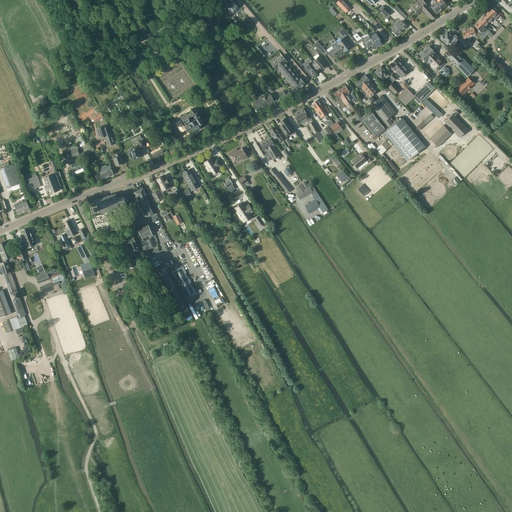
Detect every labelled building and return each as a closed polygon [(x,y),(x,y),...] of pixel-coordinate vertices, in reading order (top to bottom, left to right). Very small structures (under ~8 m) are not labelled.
[(234,2),(233,0),(232,0),(222,0),(223,0),(225,3),(224,3),(224,4),(230,11),(231,10),(233,12),(235,11),(239,7),(237,6),(234,2)] [(336,3),(339,6),(345,13),(349,8),(343,2),(342,1),(341,0),(338,0),(336,3)] [(437,16),(436,15),(431,9),(424,1),(422,0),(420,0),(412,7),(418,14),(423,10),(432,20),(437,16)] [(441,0),(437,4),(442,10),(447,6),(442,0),(441,0)] [(438,13),(442,10),(437,4),(433,8),(432,7),(431,9),(436,15),(437,13),(438,13)] [(380,9),(382,10),(381,11),(387,17),(391,12),(385,7),(384,7),(383,6),(380,9)] [(405,19),(407,17),(396,6),(394,8),(405,19)] [(334,17),(337,14),(332,8),(328,11),(334,17)] [(493,18),(497,13),(491,8),(487,12),(493,18)] [(488,22),(493,18),(487,12),(483,17),(488,22)] [(483,17),(479,22),(484,27),(488,22),(483,17)] [(397,36),(401,32),(407,27),(402,21),(400,23),(399,22),(396,26),(392,30),(397,36)] [(490,32),(484,27),(479,22),(474,26),(477,28),(476,30),(479,34),(481,38),(484,36),(481,33),(481,32),(480,31),(483,29),(484,30),(483,30),(484,30),(488,34),(490,32)] [(467,29),(470,36),(476,34),(475,31),(473,27),(467,29)] [(344,28),(339,31),(344,38),(349,34),(348,33),(344,28)] [(470,38),(470,36),(467,29),(462,31),(464,38),(467,37),(468,39),(470,38)] [(373,30),(368,34),(370,37),(376,46),(376,47),(377,47),(382,44),(376,34),(375,34),(373,30)] [(444,35),(443,36),(442,36),(441,37),(441,38),(441,39),(448,44),(451,40),(454,43),(459,38),(454,34),(452,36),(447,32),(444,35)] [(369,50),(376,46),(370,37),(368,34),(366,35),(361,38),(360,37),(358,35),(356,33),(352,36),(353,38),(358,43),(362,41),(365,45),(366,44),(369,50)] [(344,52),(351,47),(344,38),(337,43),(344,51),(344,52)] [(325,56),(328,53),(318,42),(314,45),(325,56)] [(336,57),(344,51),(337,43),(335,44),(337,46),(331,50),(336,57)] [(434,51),(429,46),(420,55),(427,62),(427,61),(436,69),(437,70),(445,63),(443,62),(444,61),(436,53),(437,51),(435,49),(434,51)] [(467,77),(474,70),(455,50),(448,57),(467,77)] [(285,63),(286,62),(287,61),(282,55),(276,60),(274,62),(271,64),(272,65),(273,67),(276,70),(278,69),(285,63)] [(323,69),(328,65),(320,56),(315,60),(312,62),(320,70),(322,68),(323,69)] [(402,77),(409,71),(397,58),(390,64),(402,77)] [(503,72),(506,69),(494,58),(491,61),(503,72)] [(320,70),(312,62),(310,64),(309,63),(304,67),(312,77),(318,72),(317,72),(320,70)] [(285,77),(292,71),(285,63),(278,69),(285,77)] [(387,78),(389,76),(387,73),(388,73),(382,67),(376,73),(382,79),(385,76),(387,78)] [(292,86),(299,80),(292,71),(285,77),(292,86)] [(378,91),(365,75),(356,83),(360,88),(361,87),(370,98),(372,96),(378,91)] [(463,95),(474,84),(468,77),(457,89),(463,95)] [(299,80),(292,86),(290,87),(295,93),(305,84),(305,83),(304,82),(303,81),(301,78),(300,78),(299,80)] [(396,94),(401,89),(394,82),(389,87),(396,94)] [(426,84),(415,95),(415,96),(414,98),(419,104),(421,102),(433,91),(426,84)] [(348,96),(347,94),(349,92),(345,86),(340,89),(346,99),(346,98),(350,103),(356,99),(353,93),(348,96)] [(405,105),(414,96),(407,88),(398,97),(405,105)] [(346,99),(340,89),(335,92),(336,93),(335,93),(336,95),(337,95),(339,98),(339,99),(340,101),(339,102),(342,108),(345,107),(347,110),(348,109),(351,113),(355,110),(350,103),(346,98),(346,99)] [(288,93),(286,90),(279,93),(281,98),(289,94),(289,95),(290,95),(291,95),(292,95),(292,94),(292,93),(291,92),(290,92),(289,92),(289,93),(288,93)] [(257,112),(258,111),(258,110),(258,109),(274,102),(270,94),(253,102),(256,109),(255,109),(255,110),(255,111),(256,111),(257,112)] [(367,106),(371,111),(385,128),(392,122),(389,118),(396,112),(388,103),(382,95),(376,101),(372,96),(370,98),(366,101),(364,98),(362,100),(364,102),(367,106)] [(324,106),(319,99),(311,104),(312,105),(311,105),(312,108),(313,107),(319,115),(317,116),(319,119),(321,118),(329,113),(328,113),(330,112),(325,106),(324,106)] [(437,117),(441,113),(426,99),(423,103),(437,117)] [(44,116),(45,115),(51,113),(54,111),(52,106),(42,110),(42,111),(44,116)] [(304,108),(296,113),(295,114),(296,116),(296,117),(295,118),(296,119),(299,124),(309,118),(304,108)] [(195,114),(193,111),(188,114),(187,113),(181,117),(184,121),(187,125),(185,126),(188,131),(193,128),(195,131),(200,127),(199,126),(204,122),(200,116),(197,112),(195,114)] [(376,137),(386,129),(385,128),(371,111),(364,116),(361,119),(359,116),(357,118),(359,121),(362,119),(376,137)] [(460,138),(469,130),(453,114),(445,122),(460,138)] [(419,131),(424,126),(433,118),(431,115),(430,116),(424,121),(416,128),(419,131)] [(75,132),(80,130),(74,117),(70,119),(75,132)] [(392,122),(385,128),(386,129),(387,131),(385,133),(403,156),(407,161),(425,147),(403,118),(400,121),(397,118),(392,122)] [(291,134),(294,132),(293,130),(292,130),(285,119),(284,120),(284,119),(281,121),(282,121),(280,122),(283,125),(280,126),(285,133),(286,133),(289,131),(291,134)] [(314,133),(318,130),(313,122),(309,124),(314,133)] [(334,132),(341,127),(338,123),(337,122),(330,127),(334,132)] [(439,147),(452,134),(444,125),(430,139),(439,147)] [(105,137),(108,146),(117,143),(116,140),(114,141),(111,132),(110,133),(108,133),(106,129),(105,126),(96,129),(100,138),(105,137)] [(322,131),(320,132),(326,141),(327,140),(328,139),(327,137),(332,133),(328,126),(321,131),(322,131)] [(283,140),(280,135),(275,127),(269,131),(274,139),(278,137),(281,141),(283,140)] [(159,146),(163,144),(159,136),(154,139),(159,146)] [(280,158),(281,157),(274,145),(274,144),(271,139),(261,144),(262,147),(265,151),(267,150),(269,153),(273,160),(276,158),(278,157),(278,158),(279,159),(280,158)] [(132,160),(143,155),(140,148),(144,146),(142,141),(139,142),(140,145),(138,146),(128,150),(132,160)] [(73,157),(80,154),(78,148),(77,145),(69,147),(73,157)] [(154,158),(163,153),(160,147),(151,152),(154,158)] [(247,157),(242,148),(235,152),(235,151),(228,154),(233,162),(242,157),(243,160),(247,157)] [(378,158),(380,155),(375,150),(372,153),(377,159),(378,158)] [(121,159),(119,153),(116,154),(117,157),(113,158),(116,166),(117,166),(117,167),(120,166),(120,165),(125,163),(123,158),(121,159)] [(359,166),(368,159),(370,161),(372,160),(367,154),(365,156),(363,153),(353,160),(359,166)] [(386,163),(389,161),(383,154),(380,157),(386,163)] [(207,166),(206,167),(209,173),(211,172),(213,175),(219,171),(217,167),(222,164),(220,161),(219,162),(218,160),(215,161),(212,157),(204,162),(207,166)] [(74,170),(82,167),(79,161),(71,164),(74,170)] [(96,183),(101,180),(99,176),(97,172),(93,161),(87,164),(96,183)] [(395,173),(398,170),(390,161),(386,163),(395,173)] [(14,163),(14,164),(0,168),(7,187),(22,182),(14,163)] [(99,170),(100,171),(101,173),(100,173),(103,179),(103,180),(114,175),(111,168),(110,166),(110,165),(107,167),(106,165),(102,167),(102,168),(102,169),(99,170)] [(276,173),(273,168),(270,170),(281,186),(282,186),(287,192),(291,190),(281,176),(280,176),(277,172),(276,173)] [(191,190),(200,186),(191,169),(182,173),(191,190)] [(337,175),(342,182),(349,177),(343,170),(337,175)] [(60,190),(53,174),(44,178),(46,185),(44,185),(46,191),(48,190),(50,194),(60,190)] [(40,187),(37,176),(32,178),(26,180),(28,184),(33,182),(35,189),(40,187)] [(162,189),(160,190),(162,194),(164,193),(163,191),(170,187),(168,184),(169,183),(167,179),(166,179),(164,176),(157,179),(162,189)] [(239,180),(242,185),(247,181),(248,181),(244,176),(239,180)] [(231,192),(229,189),(234,186),(232,184),(233,184),(230,180),(225,184),(227,188),(228,187),(231,192)] [(296,188),(298,190),(299,193),(297,194),(300,198),(300,199),(313,192),(310,187),(308,188),(305,190),(303,188),(301,184),(296,188)] [(364,197),(369,192),(363,185),(358,189),(364,197)] [(154,213),(143,188),(134,191),(139,203),(138,203),(142,212),(143,212),(145,217),(148,216),(154,213)] [(157,202),(164,198),(162,194),(160,190),(159,189),(152,193),(157,202)] [(182,199),(191,195),(188,189),(179,193),(182,199)] [(116,196),(115,193),(115,194),(112,195),(112,194),(111,194),(111,195),(108,196),(108,195),(107,195),(107,196),(105,197),(104,196),(103,196),(104,197),(101,197),(100,197),(100,198),(98,198),(98,197),(97,198),(97,199),(95,199),(95,198),(94,199),(93,200),(93,201),(95,200),(95,204),(91,205),(93,211),(98,210),(99,213),(97,214),(98,214),(99,214),(99,215),(100,215),(100,214),(104,213),(104,214),(105,213),(105,212),(108,212),(108,213),(109,212),(111,211),(112,212),(112,211),(115,210),(115,211),(116,210),(116,209),(119,209),(119,210),(128,207),(127,205),(127,204),(126,203),(128,201),(129,201),(129,200),(128,200),(127,198),(128,197),(127,196),(127,197),(124,195),(125,194),(124,194),(124,195),(121,196),(121,195),(120,195),(120,196),(117,197),(117,196),(116,196)] [(310,214),(320,207),(315,199),(305,206),(310,214)] [(24,211),(30,209),(27,200),(21,202),(24,211)] [(18,214),(24,211),(21,202),(15,205),(18,214)] [(244,222),(252,217),(250,213),(253,211),(249,205),(246,207),(243,203),(235,208),(244,222)] [(69,238),(76,235),(70,220),(65,222),(68,229),(65,230),(68,237),(67,237),(65,234),(59,236),(62,242),(60,243),(61,245),(63,245),(65,248),(64,247),(70,244),(71,245),(68,238),(69,238)] [(142,238),(144,243),(145,243),(146,246),(144,247),(146,250),(151,248),(155,247),(151,238),(150,237),(153,235),(152,234),(151,230),(148,225),(144,226),(143,227),(142,227),(141,228),(138,229),(139,232),(142,238)] [(27,248),(36,245),(29,227),(20,231),(27,248)] [(82,239),(88,236),(84,228),(78,230),(82,239)] [(130,267),(134,266),(130,257),(134,255),(134,254),(135,253),(135,251),(139,249),(133,237),(122,243),(128,253),(124,255),(130,267)] [(7,241),(0,243),(0,252),(4,262),(1,263),(4,274),(11,272),(7,261),(6,259),(13,257),(13,256),(7,241)] [(23,260),(26,259),(20,244),(17,245),(23,260)] [(90,262),(81,265),(85,278),(94,275),(90,262)] [(43,265),(37,268),(38,272),(39,275),(45,272),(44,270),(43,265)] [(181,267),(173,271),(186,298),(195,293),(197,293),(194,286),(193,287),(191,283),(191,282),(188,276),(187,277),(186,273),(187,273),(183,266),(181,267)] [(179,310),(186,306),(166,270),(160,273),(179,310)] [(59,285),(61,284),(58,276),(61,275),(60,272),(49,276),(47,273),(36,276),(38,283),(52,278),(53,283),(40,287),(42,294),(55,289),(55,290),(60,289),(59,285)] [(0,293),(0,316),(0,318),(8,315),(0,293)] [(20,298),(13,301),(13,302),(17,311),(20,310),(24,309),(20,298)] [(6,333),(11,332),(11,331),(14,330),(10,319),(8,320),(7,320),(2,322),(6,333)] [(11,361),(20,358),(16,348),(8,350),(11,361)]
